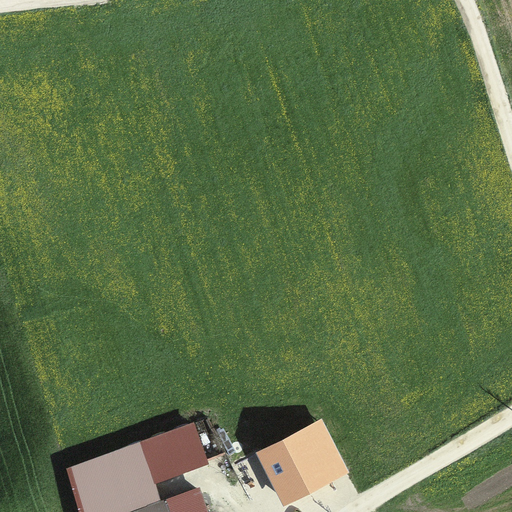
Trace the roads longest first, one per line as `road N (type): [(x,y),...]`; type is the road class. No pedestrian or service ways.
road 1 (track): [(0,7),(32,0),(465,0),(511,149)]
road 2 (track): [(363,511),(511,418)]
